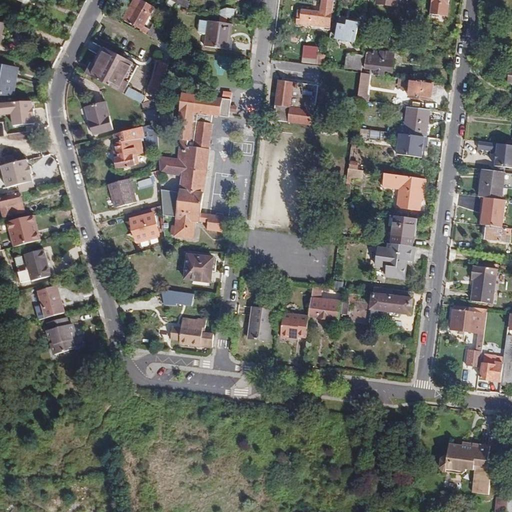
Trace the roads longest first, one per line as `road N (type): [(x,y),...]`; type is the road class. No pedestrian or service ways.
road 1 (residential): [(422,394),(471,0)]
road 2 (residential): [(96,0),(64,60),(57,117),(129,368)]
road 3 (unclassified): [(265,373),(422,394)]
road 4 (residential): [(129,368),(151,381),(234,393),(265,373)]
road 5 (residential): [(222,368),(240,225)]
